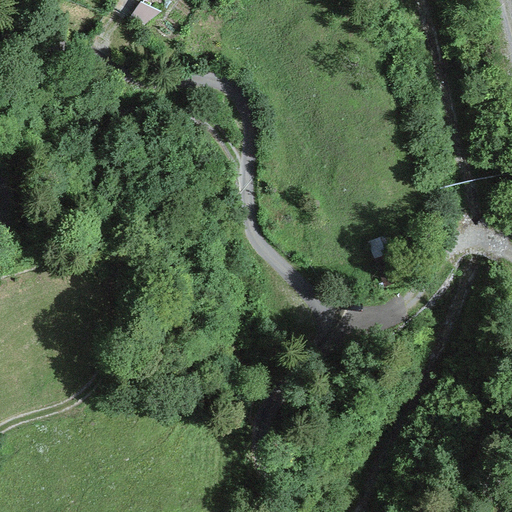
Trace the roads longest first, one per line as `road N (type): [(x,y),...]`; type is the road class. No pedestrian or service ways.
road 1 (track): [(0,34),(48,43),(142,81),(214,80),(241,98),(242,189),(252,239),(341,317),(265,405)]
road 2 (track): [(242,189),(233,160),(191,117),(119,114),(96,142),(93,168),(117,275),(116,315),(95,382),(67,407),(0,428)]
road 3 (track): [(341,317),(387,309),(467,244),(483,244),(511,263)]
